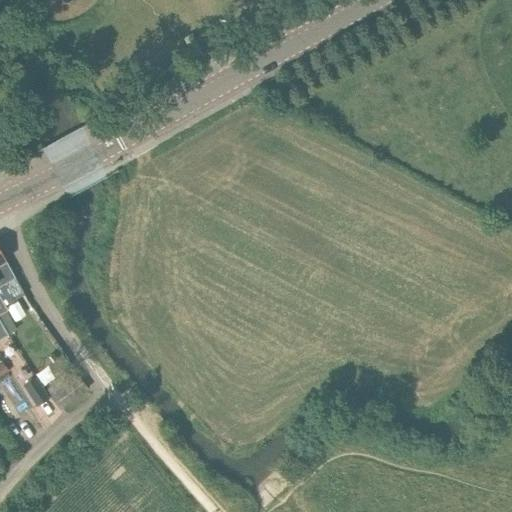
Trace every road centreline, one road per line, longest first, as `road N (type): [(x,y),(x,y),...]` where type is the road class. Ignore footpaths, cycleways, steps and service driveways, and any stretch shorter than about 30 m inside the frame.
road 1 (tertiary): [(0,203),(379,0)]
road 2 (track): [(210,511),(107,394)]
